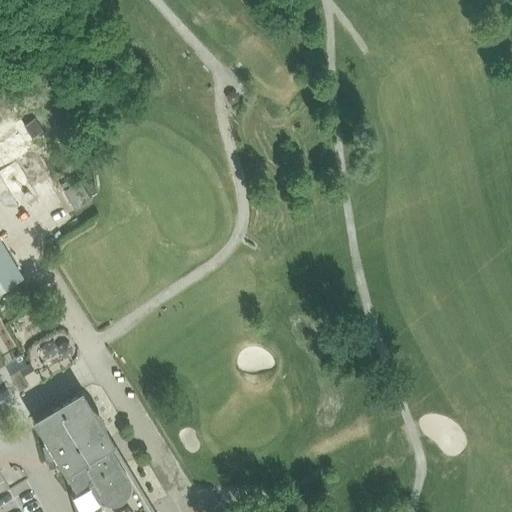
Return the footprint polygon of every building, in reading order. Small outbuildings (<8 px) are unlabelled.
[(29,98),(55,88),(51,78),(25,89),(29,98)] [(30,152),(15,160),(30,188),(45,180),(30,152)] [(0,238),(0,289),(22,276),(0,238)] [(18,389),(27,384),(18,369),(9,374),(18,389)] [(59,456),(68,471),(65,473),(75,511),(154,511),(112,443),(116,440),(108,427),(107,421),(105,416),(103,414),(101,411),(98,408),(95,405),(83,386),(34,416),(50,442),(44,444),(48,460),(59,456)]
